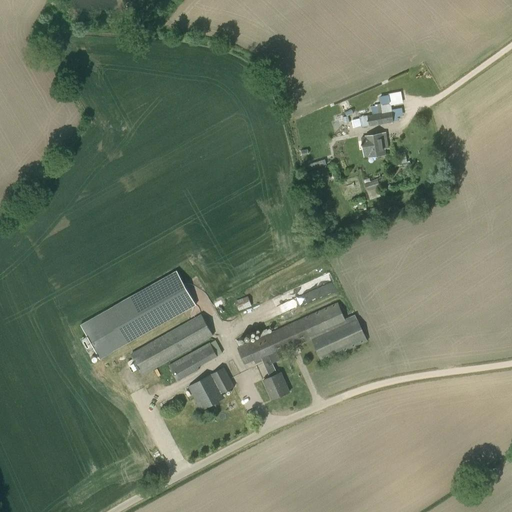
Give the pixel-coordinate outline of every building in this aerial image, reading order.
[(375,107),(371,107),(372,114),(367,115),(368,116),(359,117),(361,127),(369,126),(369,127),(393,122),(391,104),(390,102),(380,103),(380,104),(375,105),(375,107)] [(365,137),(361,138),(363,151),(374,149),(373,144),(377,143),(376,141),(386,139),(385,134),(383,134),(383,133),(365,136),(365,137)] [(384,148),(387,147),(386,139),(376,141),(377,143),(373,144),(374,149),(363,151),(364,157),(368,157),(385,155),(384,148)] [(401,167),(408,166),(406,159),(399,160),(401,167)] [(305,175),(307,183),(317,180),(318,180),(330,176),(326,166),(314,170),(314,171),(305,175)] [(380,186),(378,180),(364,185),(366,191),(380,186)] [(88,353),(94,350),(99,358),(195,304),(177,270),(80,324),(89,340),(83,343),(88,353)] [(271,315),(338,292),(332,275),(265,299),(271,315)] [(253,306),(250,297),(238,302),(242,311),(253,306)] [(255,364),(262,361),(269,377),(277,374),(272,363),(280,360),(278,354),(313,339),(323,361),(367,341),(357,319),(355,315),(345,319),(337,302),(237,347),(244,364),(253,360),(255,364)] [(130,354),(142,375),(213,335),(201,314),(130,354)] [(199,369),(198,367),(191,352),(168,365),(177,382),(199,369)] [(234,387),(224,367),(187,386),(200,411),(224,398),(222,393),(234,387)] [(281,372),(277,374),(269,377),(263,380),(271,400),(289,392),(281,372)]
